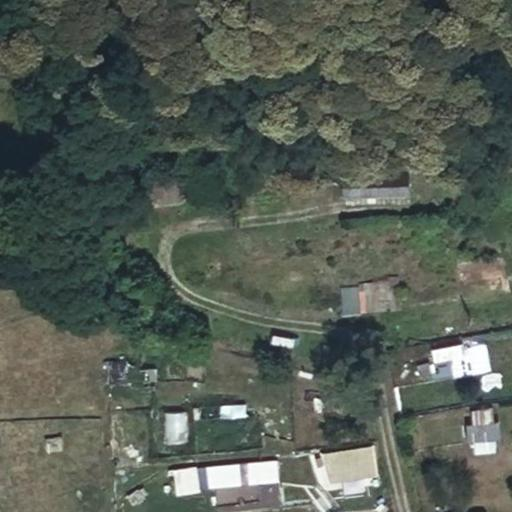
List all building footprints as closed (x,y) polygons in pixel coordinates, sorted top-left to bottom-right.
[(193,188),(190,155),(146,160),(153,181),(158,206),(194,203),(195,207),(215,205),(214,186),(193,188)] [(341,158),(342,197),(406,196),(405,157),(341,158)] [(458,284),(504,278),(501,258),(456,264),(458,284)] [(308,303),(337,303),(337,261),(308,261),(308,303)] [(356,285),(356,287),(359,313),(402,308),(399,277),(388,278),(388,281),(356,285)] [(356,287),(340,289),(343,315),(359,313),(356,287)] [(427,367),(425,354),(414,356),(416,369),(427,367)] [(491,413),(490,402),(467,404),(468,415),(463,415),(464,432),(470,432),(471,442),(492,440),(491,430),(497,430),(496,412),(491,413)] [(413,422),(409,407),(396,410),(399,425),(413,422)]
